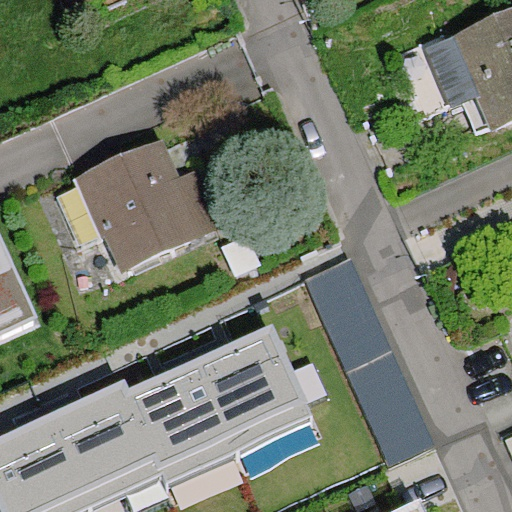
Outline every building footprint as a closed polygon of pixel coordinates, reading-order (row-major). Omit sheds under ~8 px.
[(81,0),(87,12),(115,0),(81,0)] [(487,105),(502,140),(511,136),(511,33),(439,65),(461,116),(487,105)] [(170,156),(91,195),(132,279),(229,232),(205,184),(187,193),(170,156)] [(0,238),(0,344),(39,327),(0,238)] [(367,259),(320,277),(393,462),(439,444),(367,259)] [(235,349),(190,371),(251,502),(295,481),(285,460),(366,422),(343,373),(330,379),(309,335),(243,366),(235,349)]
